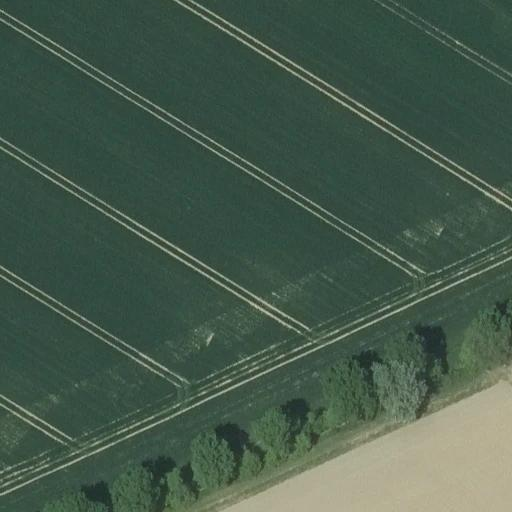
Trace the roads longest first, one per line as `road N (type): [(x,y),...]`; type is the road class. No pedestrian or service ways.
road 1 (track): [(98,511),(511,321)]
road 2 (track): [(188,511),(508,369)]
